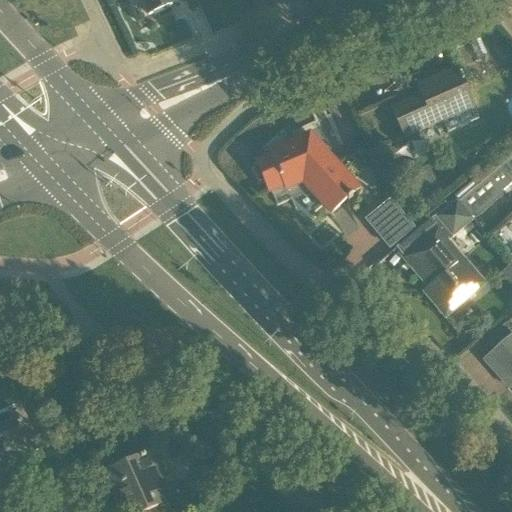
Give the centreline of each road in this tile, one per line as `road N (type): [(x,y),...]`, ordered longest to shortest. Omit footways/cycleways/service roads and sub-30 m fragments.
road 1 (primary): [(50,177),(195,321),(438,511)]
road 2 (primary): [(452,511),(125,142)]
road 3 (residential): [(511,439),(370,288)]
road 4 (tertiary): [(235,78),(404,0)]
road 5 (primary): [(101,115),(0,4)]
road 6 (tertiary): [(235,78),(191,81),(101,115)]
road 7 (tertiary): [(125,142),(204,104),(235,78)]
